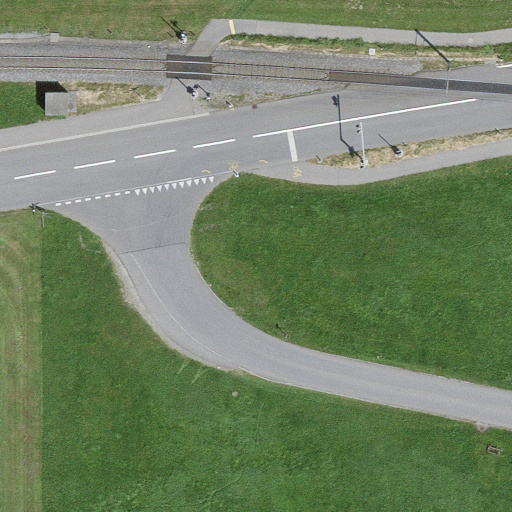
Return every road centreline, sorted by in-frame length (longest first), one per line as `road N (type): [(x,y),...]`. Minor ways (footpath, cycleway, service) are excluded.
road 1 (unclassified): [(511,414),(296,367),(220,338),(166,284),(132,159)]
road 2 (secondary): [(132,159),(511,95)]
road 3 (secondary): [(0,181),(132,159)]
